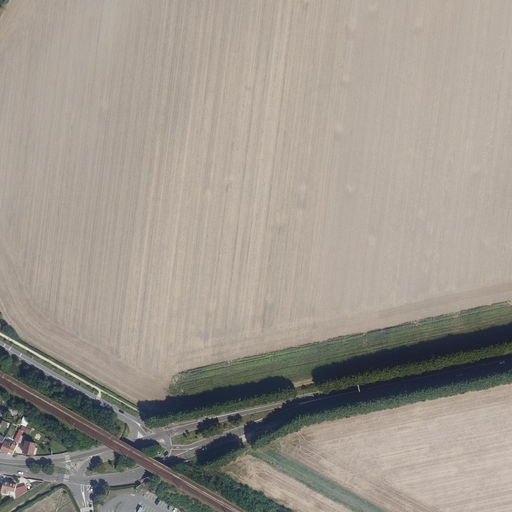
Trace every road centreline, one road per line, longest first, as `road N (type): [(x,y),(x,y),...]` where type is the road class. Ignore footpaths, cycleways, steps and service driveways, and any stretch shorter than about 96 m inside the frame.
road 1 (primary): [(204,446),(300,408),(447,372)]
road 2 (unclassified): [(326,393),(155,428)]
road 3 (primary): [(326,393),(164,434)]
road 4 (residential): [(0,344),(121,414)]
road 5 (primary): [(447,372),(326,393)]
